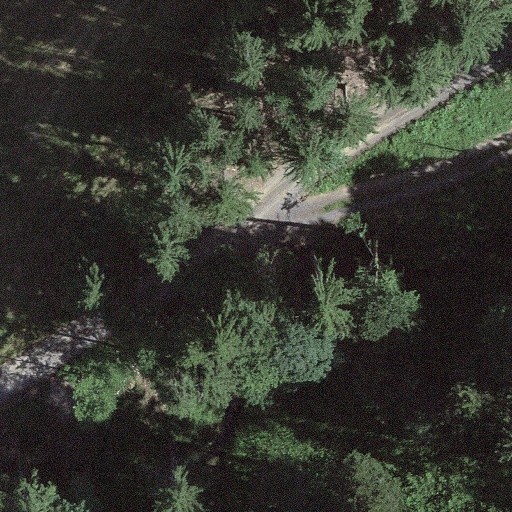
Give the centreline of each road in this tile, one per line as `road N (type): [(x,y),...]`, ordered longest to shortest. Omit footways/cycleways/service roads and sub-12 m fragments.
road 1 (track): [(0,394),(250,225),(304,168),(511,34)]
road 2 (track): [(250,225),(511,152)]
